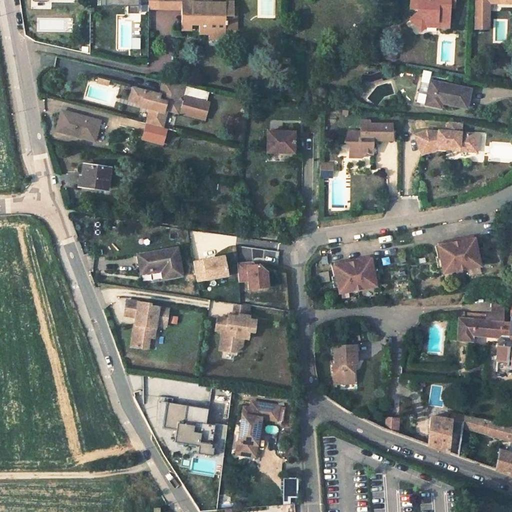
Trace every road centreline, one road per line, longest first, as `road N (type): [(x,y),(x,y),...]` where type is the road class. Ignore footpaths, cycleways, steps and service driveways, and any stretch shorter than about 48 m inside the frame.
road 1 (residential): [(511,193),(483,206),(325,232),(303,244),(297,265),(313,406)]
road 2 (residential): [(191,511),(128,406),(49,202)]
road 3 (residential): [(511,483),(313,406)]
road 4 (residential): [(49,202),(11,0)]
road 5 (track): [(0,475),(88,475),(155,458)]
road 6 (unknown): [(19,47),(150,78)]
